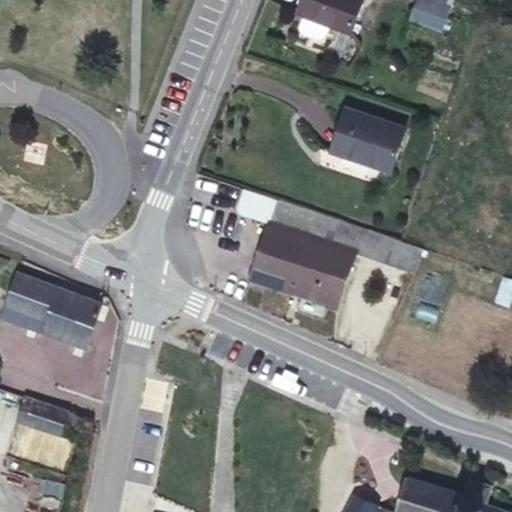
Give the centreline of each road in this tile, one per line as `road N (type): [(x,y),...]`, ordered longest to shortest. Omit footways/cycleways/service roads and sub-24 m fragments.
road 1 (tertiary): [(511,445),(145,280)]
road 2 (unclassified): [(145,280),(158,197),(237,0)]
road 3 (residential): [(101,511),(145,280)]
road 4 (tertiary): [(145,280),(0,214)]
